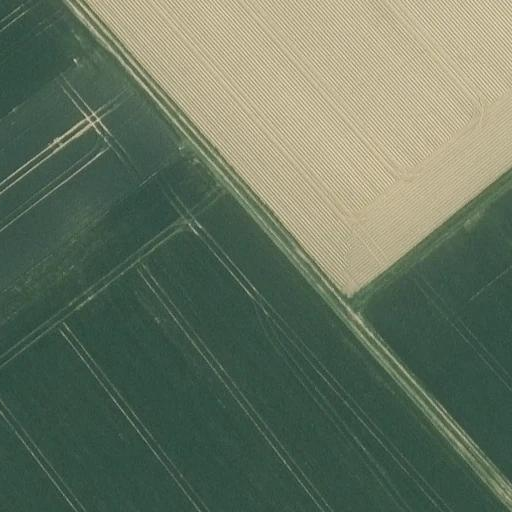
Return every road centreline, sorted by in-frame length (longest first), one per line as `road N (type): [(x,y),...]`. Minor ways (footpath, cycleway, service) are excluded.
road 1 (track): [(511,486),(71,0)]
road 2 (track): [(362,318),(511,197)]
